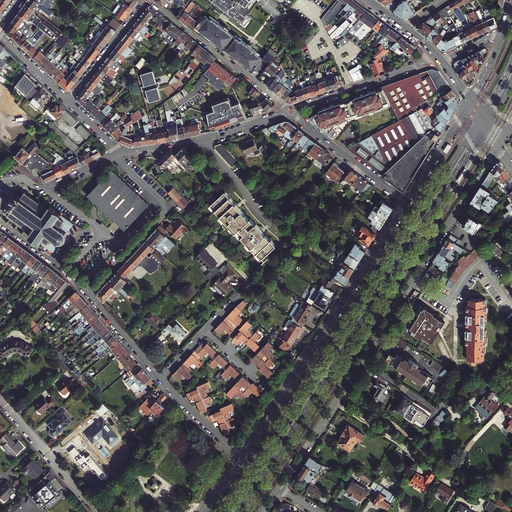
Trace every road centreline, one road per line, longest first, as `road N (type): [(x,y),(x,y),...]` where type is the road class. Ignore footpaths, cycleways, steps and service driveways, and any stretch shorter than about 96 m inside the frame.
road 1 (primary): [(481,118),(227,511)]
road 2 (primary): [(237,511),(486,125)]
road 3 (tertiary): [(278,488),(499,145)]
road 4 (secondary): [(406,202),(242,459)]
road 5 (residential): [(88,294),(167,207),(124,167),(119,152)]
road 6 (residential): [(288,108),(150,0)]
road 7 (residential): [(119,152),(203,140),(287,112)]
road 8 (residential): [(438,57),(295,109)]
road 9 (residential): [(0,398),(95,511)]
road 10 (residential): [(406,202),(294,115)]
road 11 (residential): [(119,152),(42,189),(24,179),(0,182)]
road 12 (residential): [(67,101),(147,0)]
